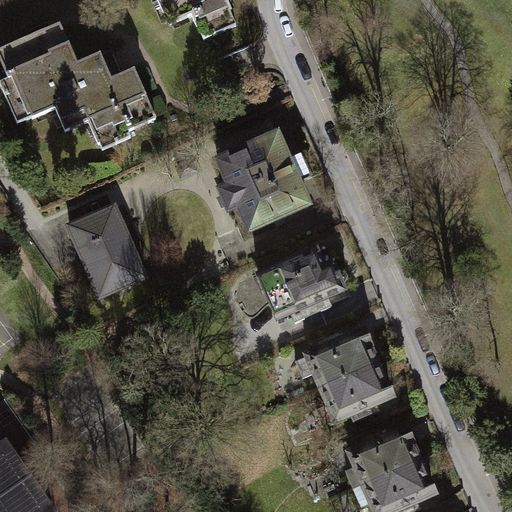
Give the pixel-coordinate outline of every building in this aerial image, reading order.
[(157,0),(169,26),(192,16),(197,27),(231,12),(226,0),(157,0)] [(77,66),(60,26),(0,51),(0,59),(9,81),(15,78),(33,119),(56,109),(66,132),(88,123),(96,140),(125,127),(127,133),(156,120),(134,71),(112,81),(100,56),(77,66)] [(277,137),(218,162),(229,187),(221,191),(229,211),(238,207),(249,232),(308,207),(277,137)] [(144,278),(114,209),(70,228),(100,297),(144,278)] [(342,285),(345,284),(347,278),(345,272),(338,269),(336,270),(325,247),(258,276),(278,321),(291,315),(296,324),(331,309),(327,299),(345,291),(342,285)] [(378,365),(377,363),(379,358),(375,349),(370,347),(363,332),(341,342),(338,335),(318,343),(322,350),(307,357),(308,357),(296,362),(303,379),(315,374),(321,390),(378,365)] [(392,398),(385,383),(388,378),(383,368),(378,367),(378,365),(321,390),(328,405),(317,410),(325,427),(350,416),(353,423),(373,414),(370,407),(392,398)] [(151,376),(138,385),(145,397),(159,387),(151,376)] [(420,462),(419,460),(421,454),(418,446),(412,444),(406,429),(383,439),(381,432),(363,440),(366,447),(350,454),(364,486),(420,462)] [(61,511),(11,441),(0,448),(0,511),(61,511)] [(434,494),(428,480),(430,474),(426,465),(421,464),(420,462),(364,486),(375,511),(393,511),(394,511),(413,511),(416,511),(413,504),(434,494)]
